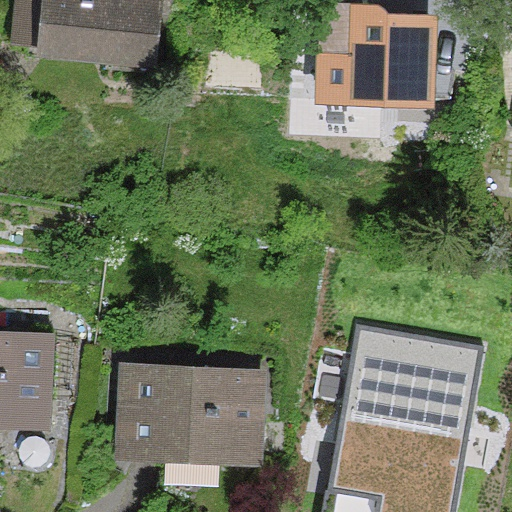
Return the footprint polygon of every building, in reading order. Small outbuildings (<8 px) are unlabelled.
[(166,0),(48,0),(42,66),(160,77),(166,0)] [(390,9),(326,7),(323,121),(438,125),(441,24),(390,23),(390,9)] [(0,436),(52,439),(57,344),(0,341),(0,436)] [(125,470),(266,471),(267,379),(125,378),(125,470)] [(330,511),(476,511),(482,478),(340,455),(330,511)]
